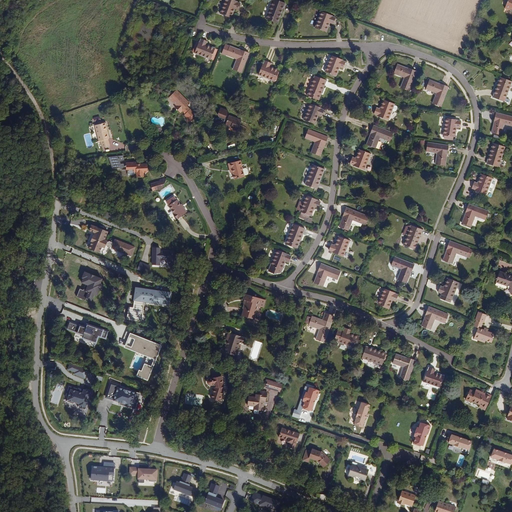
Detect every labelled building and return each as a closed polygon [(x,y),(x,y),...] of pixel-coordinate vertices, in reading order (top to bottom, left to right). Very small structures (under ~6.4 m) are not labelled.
[(230,18),(234,8),(238,10),(240,4),(236,2),(237,1),(233,0),(225,0),(220,14),(230,18)] [(277,23),(282,9),(283,10),(285,3),(277,0),(273,0),(266,19),(277,23)] [(333,23),(335,17),(331,16),(332,15),(321,11),(315,28),(325,32),(329,22),(333,23)] [(215,49),(205,45),(207,41),(201,39),(199,43),(198,42),(194,52),(211,59),(215,49)] [(241,73),(249,52),(241,49),(240,51),(237,50),(237,49),(230,46),(229,46),(225,44),(222,53),(226,55),(237,59),(233,69),(241,73)] [(343,68),(345,62),(341,60),(342,59),(331,55),(325,72),(335,76),(339,66),(343,68)] [(279,70),(269,67),(271,63),(265,60),(263,64),(262,64),(258,74),(275,81),(279,70)] [(408,91),(416,71),(408,67),(407,69),(404,68),(405,67),(397,64),(393,73),(404,77),(400,88),(408,91)] [(318,100),(323,86),(324,87),(327,80),(315,76),(307,96),(318,100)] [(505,98),(511,81),(501,77),(495,91),(492,97),(504,101),(505,98)] [(440,107),(448,87),(440,83),(439,85),(436,84),(436,83),(429,80),(426,89),(436,93),(432,103),(440,107)] [(190,103),(176,90),(169,97),(176,104),(178,107),(176,109),(180,112),(182,111),(185,114),(184,115),(187,118),(187,122),(195,122),(195,114),(190,109),(187,106),(190,103)] [(387,120),(394,104),(384,100),(380,109),(376,108),(373,113),(378,115),(377,116),(387,120)] [(321,116),(324,110),(320,108),(320,107),(310,103),(303,120),(313,124),(317,114),(321,116)] [(238,130),(241,120),(229,115),(228,116),(226,115),(228,111),(220,108),(217,114),(219,115),(218,117),(219,120),(223,122),(224,121),(226,122),(225,124),(234,127),(233,129),(238,130)] [(511,126),(511,117),(495,113),(493,121),(495,122),(494,125),(493,124),(491,132),(501,135),(503,124),(511,126)] [(460,127),(461,121),(456,121),(457,120),(446,118),(443,135),(454,137),(456,127),(460,127)] [(108,138),(106,130),(107,130),(105,122),(94,125),(99,141),(100,140),(102,147),(109,145),(107,138),(108,138)] [(375,148),(379,137),(390,141),(393,133),(373,125),(370,133),(371,134),(370,137),(369,137),(366,144),(375,148)] [(328,137),(308,129),(304,137),(315,141),(311,152),(320,156),(323,148),(322,148),(323,145),(324,145),(328,137)] [(447,154),(448,145),(427,143),(426,151),(437,153),(435,164),(445,165),(446,157),(445,157),(445,154),(447,154)] [(498,167),(504,147),(493,143),(489,157),(488,157),(486,163),(498,167)] [(363,170),(370,153),(359,149),(356,159),(352,157),(349,163),(353,165),(353,166),(363,170)] [(111,170),(126,168),(124,154),(109,157),(111,170)] [(242,168),(240,160),(228,163),(229,169),(232,169),(233,172),(234,179),(244,176),(244,175),(247,174),(248,173),(247,168),(245,167),(242,168)] [(148,172),(147,164),(136,164),(136,162),(126,163),(126,169),(133,169),(133,172),(136,171),(136,177),(143,176),(143,172),(148,172)] [(318,182),(324,169),(313,164),(305,184),(317,189),(320,182),(318,182)] [(493,185),(494,181),(494,180),(491,179),(491,178),(481,174),(478,183),(474,182),(472,188),(476,190),(475,191),(485,194),(487,191),(490,192),(491,192),(492,188),(493,188),(494,186),(493,185)] [(162,188),(167,177),(159,180),(160,181),(161,188),(162,188)] [(160,181),(150,184),(152,191),(161,188),(160,181)] [(310,215),(314,206),(318,207),(320,202),(316,200),(317,199),(306,195),(303,203),(300,201),(297,209),(300,210),(300,211),(301,212),(299,215),(307,218),(307,220),(310,221),(312,217),(309,216),(310,215)] [(187,212),(183,207),(182,208),(179,205),(173,196),(165,201),(178,219),(187,212)] [(485,219),(488,211),(468,204),(465,212),(467,213),(466,216),(464,215),(462,223),(471,226),(475,215),(485,219)] [(363,224),(366,216),(346,207),(342,215),(344,216),(343,219),(342,219),(339,227),(348,230),(352,219),(363,224)] [(105,247),(107,240),(104,239),(108,231),(91,224),(89,230),(95,232),(94,235),(93,235),(90,241),(92,241),(89,248),(99,252),(102,246),(105,247)] [(296,248),(302,234),(303,235),(305,228),(294,224),(286,244),(296,248)] [(414,249),(420,236),(421,236),(423,230),(412,225),(404,245),(414,249)] [(343,256),(349,240),(339,236),(335,245),(331,244),(329,250),(333,251),(332,252),(343,256)] [(124,253),(132,256),(135,247),(125,243),(115,239),(112,248),(119,251),(124,253)] [(466,256),(469,248),(449,241),(446,249),(448,250),(446,252),(443,260),(451,263),(456,252),(466,256)] [(173,262),(173,251),(160,251),(160,247),(153,247),(152,264),(155,264),(159,264),(160,258),(166,259),(166,262),(173,262)] [(280,272),(285,260),(289,262),(291,256),(287,255),(288,253),(277,249),(271,266),(270,265),(268,270),(269,271),(274,274),(280,272)] [(411,273),(414,264),(394,257),(391,265),(402,269),(397,280),(406,283),(409,275),(408,275),(410,272),(411,273)] [(148,273),(150,265),(140,262),(137,270),(148,273)] [(337,279),(340,271),(320,263),(317,272),(319,272),(318,275),(317,275),(314,283),(322,286),(327,275),(337,279)] [(94,294),(97,295),(99,289),(102,290),(105,283),(102,282),(103,279),(84,271),(82,278),(83,278),(81,282),(85,284),(82,290),(80,288),(76,297),(85,300),(86,298),(91,300),(94,294)] [(511,293),(511,276),(500,272),(496,282),(507,286),(511,294),(511,293)] [(452,299),(458,282),(448,278),(444,287),(440,286),(438,292),(442,293),(441,294),(452,299)] [(128,307),(127,319),(141,321),(144,302),(169,305),(171,292),(136,287),(133,307),(128,307)] [(396,301),(398,295),(394,293),(394,292),(384,288),(378,305),(388,309),(392,299),(396,301)] [(263,308),(265,300),(245,293),(243,299),(244,300),(243,303),(244,303),(243,308),(244,308),(242,315),(253,319),(256,310),(258,310),(259,306),(263,308)] [(448,315),(428,307),(425,315),(426,315),(425,318),(424,318),(421,326),(430,329),(434,318),(445,323),(448,315)] [(484,330),(481,329),(483,323),(484,323),(487,315),(479,312),(476,320),(477,321),(474,327),(478,328),(475,337),(480,339),(480,341),(485,343),(486,341),(492,343),(495,334),(488,332),(484,330)] [(324,342),(334,316),(325,313),(322,321),(319,320),(319,319),(312,316),(311,317),(309,324),(309,325),(320,329),(316,339),(324,342)] [(108,332),(88,325),(87,328),(70,322),(67,329),(84,335),(83,338),(96,342),(99,336),(106,338),(108,332)] [(359,337),(349,334),(351,329),(345,327),(344,332),(342,331),(342,332),(337,331),(334,340),(356,347),(359,337)] [(237,350),(239,342),(243,344),(245,337),(228,332),(226,337),(229,338),(227,344),(226,344),(223,352),(231,354),(237,356),(239,350),(237,350)] [(162,345),(131,333),(125,347),(138,352),(132,367),(139,369),(136,376),(148,380),(162,345)] [(382,364),(386,353),(372,349),(372,348),(366,345),(362,357),(382,364)] [(408,380),(415,359),(406,357),(406,358),(403,357),(403,356),(395,354),(394,357),(392,362),(392,363),(403,367),(400,377),(408,380)] [(88,370),(70,362),(67,369),(74,372),(74,374),(85,378),(88,370)] [(440,387),(444,376),(434,373),(435,369),(429,367),(428,371),(427,370),(423,381),(440,387)] [(224,388),(221,376),(208,379),(207,380),(207,381),(207,383),(208,384),(210,385),(213,384),(214,386),(210,398),(219,401),(224,388)] [(280,392),(282,384),(268,380),(266,386),(271,387),(271,389),(280,392)] [(141,393),(110,383),(106,398),(113,400),(113,401),(120,403),(119,405),(136,410),(141,393)] [(92,391),(70,384),(66,396),(68,396),(67,400),(67,402),(74,404),(75,402),(79,403),(78,405),(78,407),(86,410),(86,407),(88,404),(90,404),(92,395),(90,395),(92,391)] [(316,399),(319,391),(316,390),(316,388),(314,387),(312,389),(309,387),(307,393),(305,392),(303,399),(304,400),(303,406),(303,407),(309,409),(310,408),(312,409),(315,399),(316,399)] [(265,402),(267,391),(260,390),(259,394),(256,394),(255,397),(248,396),(247,405),(254,406),(259,407),(258,410),(263,410),(263,405),(264,401),(265,402)] [(480,404),(484,395),(475,391),(475,392),(469,390),(465,399),(471,401),(471,400),(480,404)] [(61,395),(54,392),(51,402),(58,404),(61,395)] [(184,403),(201,406),(203,396),(186,392),(184,403)] [(367,414),(370,405),(361,402),(359,409),(358,409),(356,410),(355,414),(355,416),(356,417),(355,422),(354,424),(363,427),(364,425),(363,424),(366,418),(367,418),(368,414),(367,414)] [(423,445),(427,434),(428,434),(431,426),(428,425),(428,423),(425,423),(424,423),(421,422),(419,427),(417,427),(414,436),(416,436),(413,442),(414,442),(414,443),(420,446),(421,445),(423,445)] [(294,449),(299,433),(281,427),(278,436),(288,439),(287,441),(290,442),(289,447),(294,449)] [(469,440),(469,441),(462,438),(463,437),(459,436),(459,437),(449,434),(446,442),(454,445),(453,446),(455,448),(459,449),(461,448),(461,447),(466,449),(467,449),(469,449),(472,441),(469,440)] [(511,463),(511,454),(507,453),(507,452),(504,450),(503,452),(494,448),(491,457),(498,459),(498,460),(499,462),(503,463),(506,463),(506,462),(511,464),(511,463)] [(330,461),(322,453),(311,449),(311,451),(307,449),(303,460),(308,462),(310,458),(317,460),(323,467),(330,461)] [(109,481),(114,482),(115,468),(115,463),(104,462),(103,467),(92,466),(91,480),(109,481)] [(364,478),(364,479),(366,478),(367,474),(375,476),(378,469),(377,466),(369,463),(363,466),(362,468),(356,466),(352,468),(353,471),(350,472),(352,476),(353,476),(355,479),(358,480),(364,478)] [(353,471),(352,468),(356,466),(351,464),(348,475),(352,476),(350,472),(353,471)] [(139,477),(139,468),(130,467),(130,476),(139,477)] [(157,480),(158,469),(139,468),(139,477),(138,479),(157,480)] [(189,487),(192,476),(184,474),(181,482),(180,482),(179,484),(177,483),(174,490),(190,496),(193,488),(189,487)] [(212,483),(209,492),(217,495),(220,486),(212,483)] [(412,506),(416,496),(401,491),(397,503),(404,505),(404,503),(412,506)] [(222,509),(226,501),(216,497),(208,494),(205,502),(222,509)] [(277,511),(280,503),(260,496),(260,498),(254,496),(251,502),(264,507),(263,511),(266,511),(270,511),(271,510),(277,511)] [(454,511),(456,507),(438,501),(435,510),(441,511),(454,511)]
